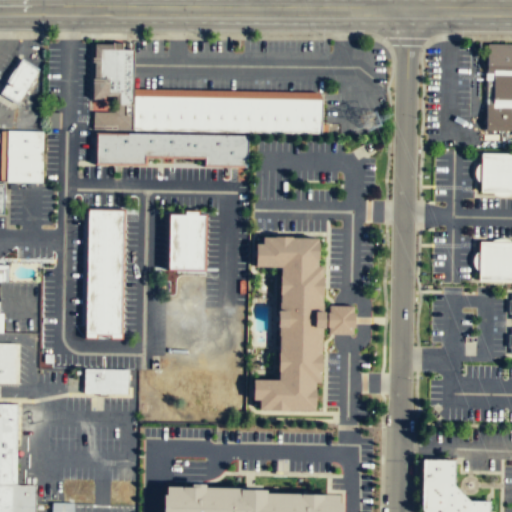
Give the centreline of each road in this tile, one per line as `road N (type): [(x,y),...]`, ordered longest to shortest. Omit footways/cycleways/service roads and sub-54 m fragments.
road 1 (tertiary): [(0,9),(511,12)]
road 2 (residential): [(401,11),(407,45),(396,511)]
